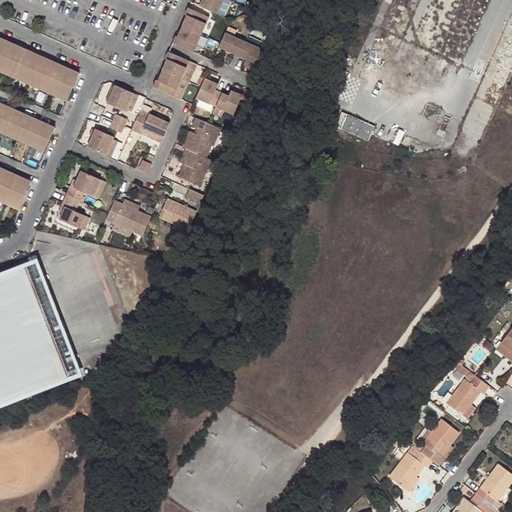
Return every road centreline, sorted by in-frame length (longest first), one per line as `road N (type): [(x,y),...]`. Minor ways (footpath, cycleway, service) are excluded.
road 1 (residential): [(63,146),(149,182),(181,108),(139,89)]
road 2 (residential): [(427,511),(511,403)]
